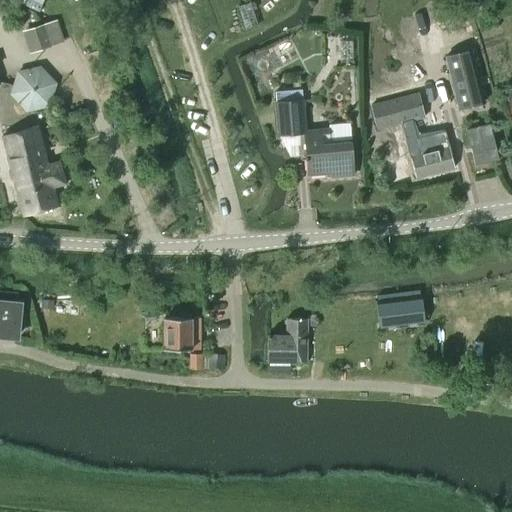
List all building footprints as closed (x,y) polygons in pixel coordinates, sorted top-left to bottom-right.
[(53,21),(42,25),(24,30),(30,51),(48,45),(60,41),(53,21)] [(483,102),(470,51),(445,57),(458,109),(483,102)] [(16,70),(9,93),(25,112),(49,106),(56,83),(39,65),(16,70)] [(511,119),(511,88),(503,91),(511,120),(511,119)] [(444,130),(425,135),(415,137),(411,121),(424,118),(418,92),(369,104),(376,130),(403,123),(407,140),(405,140),(409,154),(399,157),(403,175),(414,172),(415,178),(454,168),(444,130)] [(349,142),(329,144),(327,129),(304,131),(301,101),(275,103),(278,134),(304,132),(308,174),(331,172),(332,176),(352,175),(349,142)] [(22,214),(57,204),(53,187),(66,184),(59,160),(46,163),(36,126),(1,136),(22,214)] [(20,302),(14,301),(14,294),(0,292),(0,334),(17,336),(20,302)] [(380,329),(423,324),(419,296),(377,301),(380,329)] [(199,317),(189,317),(164,317),(164,349),(199,349),(199,317)] [(285,334),(267,334),(266,361),(305,361),(306,318),(286,318),(285,334)] [(201,368),(202,353),(188,353),(188,368),(201,368)]
